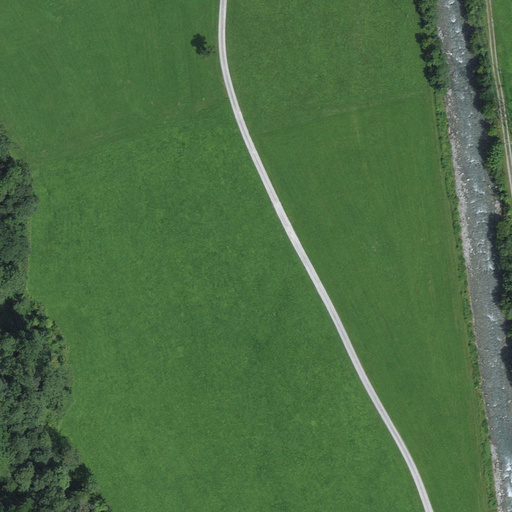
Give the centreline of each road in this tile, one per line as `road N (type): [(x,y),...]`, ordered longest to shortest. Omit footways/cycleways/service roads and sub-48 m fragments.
road 1 (track): [(428,511),(246,137),(224,71),(223,0)]
road 2 (track): [(486,0),(511,182)]
